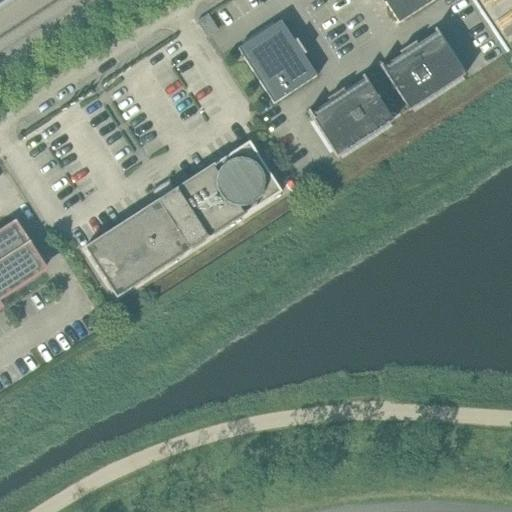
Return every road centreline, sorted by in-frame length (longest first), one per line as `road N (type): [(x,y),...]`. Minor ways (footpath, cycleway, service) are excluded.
road 1 (unclassified): [(41,511),(166,448),(268,421),(368,412),(511,418)]
road 2 (unclassified): [(0,122),(190,0)]
road 3 (unknown): [(0,194),(24,208),(63,279),(57,309),(0,350)]
